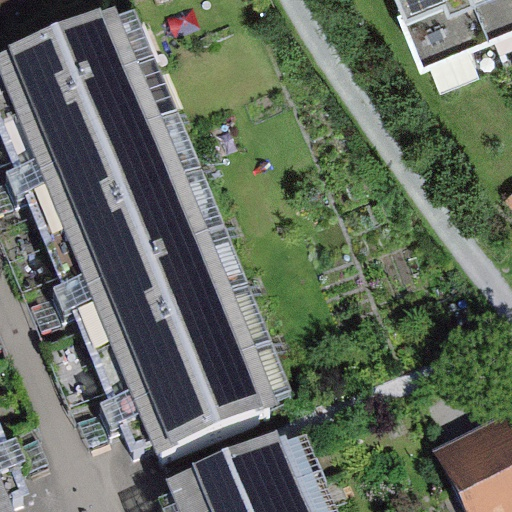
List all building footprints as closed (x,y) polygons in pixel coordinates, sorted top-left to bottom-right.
[(0,0),(0,5),(9,20),(40,1),(39,0),(0,0)] [(511,0),(429,0),(452,57),(511,33),(511,0)] [(144,31),(24,79),(188,481),(307,433),(144,31)] [(33,511),(0,428),(0,511),(33,511)] [(511,511),(511,430),(457,461),(485,511),(511,511)] [(333,511),(311,461),(192,503),(195,511),(333,511)]
